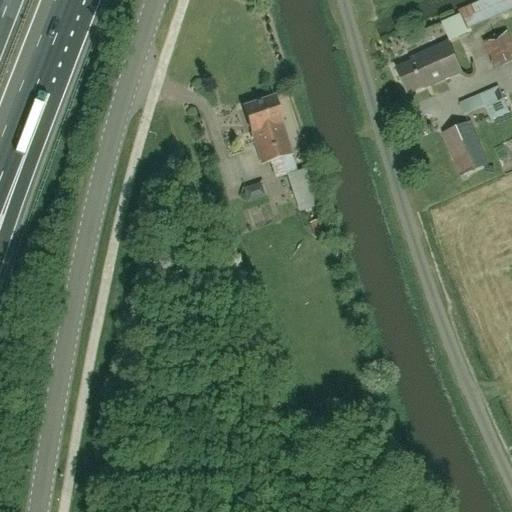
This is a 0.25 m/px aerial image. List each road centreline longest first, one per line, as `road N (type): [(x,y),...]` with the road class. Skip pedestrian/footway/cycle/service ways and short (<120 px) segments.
road 1 (unclassified): [(37,511),(95,199),(156,0)]
road 2 (unclassified): [(511,482),(437,310),(342,0)]
road 3 (motorway): [(0,252),(21,189),(15,118)]
road 4 (motorway): [(15,118),(61,0)]
